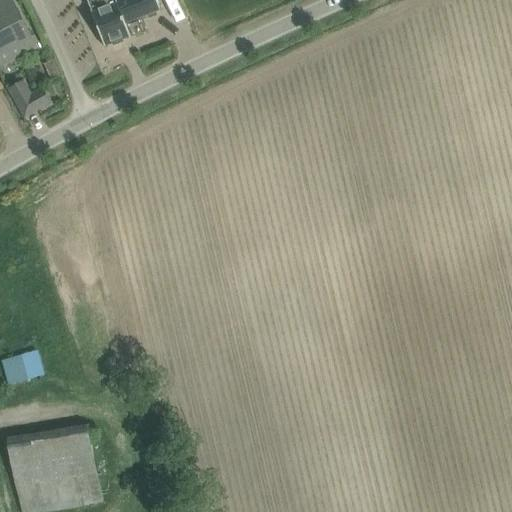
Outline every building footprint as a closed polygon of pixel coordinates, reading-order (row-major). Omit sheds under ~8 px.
[(28,34),(10,0),(0,0),(0,52),(18,44),(23,55),(39,47),(31,32),(28,34)] [(124,23),(159,10),(154,0),(85,0),(90,11),(104,47),(112,43),(113,45),(122,42),(121,40),(130,37),(124,23)] [(44,93),(30,100),(22,86),(10,93),(24,118),(50,104),(44,93)] [(9,385),(44,375),(37,352),(2,362),(9,385)] [(20,511),(50,511),(101,503),(86,424),(7,438),(9,449),(20,511)]
